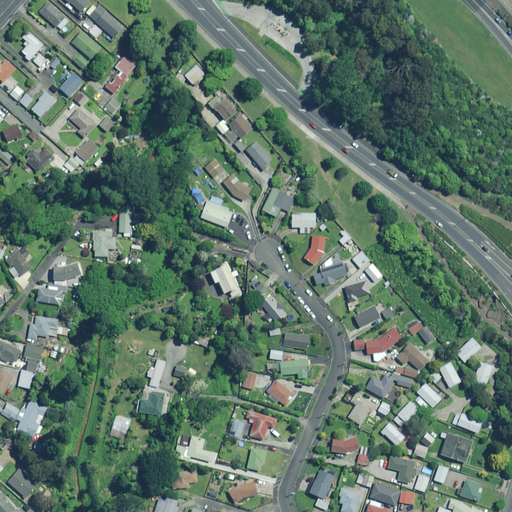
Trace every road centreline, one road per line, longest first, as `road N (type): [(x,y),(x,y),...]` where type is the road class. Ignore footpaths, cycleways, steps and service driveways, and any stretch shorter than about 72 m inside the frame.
road 1 (secondary): [(479,248),(299,107),(193,0)]
road 2 (residential): [(289,511),(287,484),(339,348),(328,323),(266,252)]
